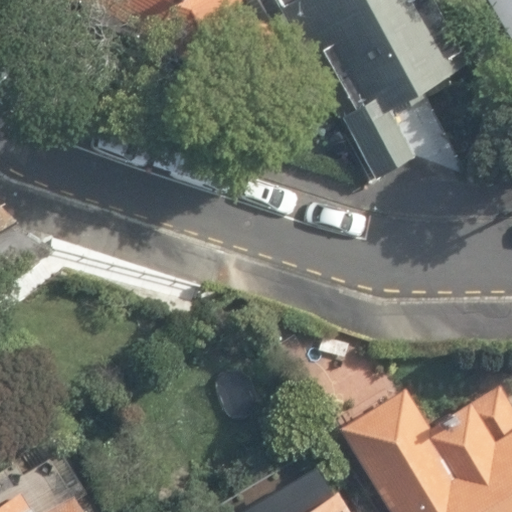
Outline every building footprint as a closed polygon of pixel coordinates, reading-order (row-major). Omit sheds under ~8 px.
[(230,25),(235,0),(48,0),(98,43),(257,93),(262,26),(230,25)] [(468,62),(433,0),(272,0),(374,181),(415,158),(386,107),(468,62)] [(511,0),(487,0),(511,41),(511,0)] [(426,429),(396,382),(328,426),(383,511),(511,511),(511,405),(498,383),(426,429)] [(342,511),(312,463),(232,511),(342,511)] [(55,511),(29,511),(20,496),(0,507),(0,511),(72,511),(68,505),(55,511)]
